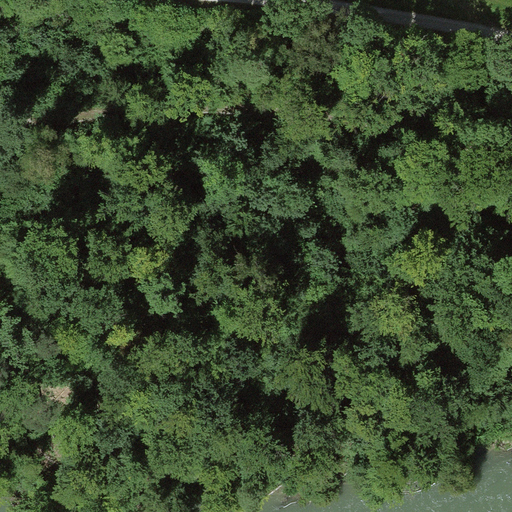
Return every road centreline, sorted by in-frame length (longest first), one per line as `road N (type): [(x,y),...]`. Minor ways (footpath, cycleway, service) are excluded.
road 1 (track): [(511,313),(343,268),(0,216)]
road 2 (track): [(511,158),(361,125),(238,111),(179,109),(0,131)]
road 3 (track): [(511,38),(262,0)]
